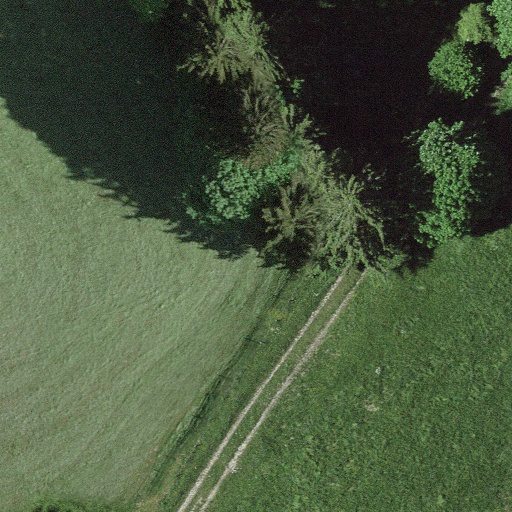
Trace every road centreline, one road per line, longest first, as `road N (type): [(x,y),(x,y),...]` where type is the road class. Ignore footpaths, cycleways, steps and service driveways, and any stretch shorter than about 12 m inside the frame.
road 1 (track): [(191,511),(266,394),(358,277)]
road 2 (track): [(358,277),(511,52)]
